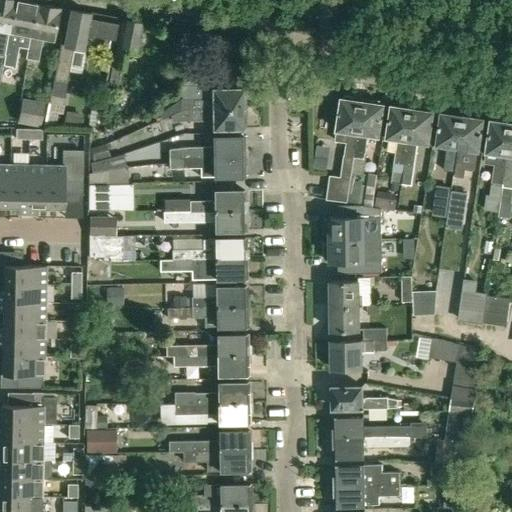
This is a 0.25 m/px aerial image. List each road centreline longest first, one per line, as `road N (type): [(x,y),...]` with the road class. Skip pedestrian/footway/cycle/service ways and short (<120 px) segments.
road 1 (residential): [(287,511),(300,334),(291,197),(280,163),(285,44)]
road 2 (residential): [(511,76),(285,44)]
road 3 (residential): [(285,44),(262,23),(125,0)]
